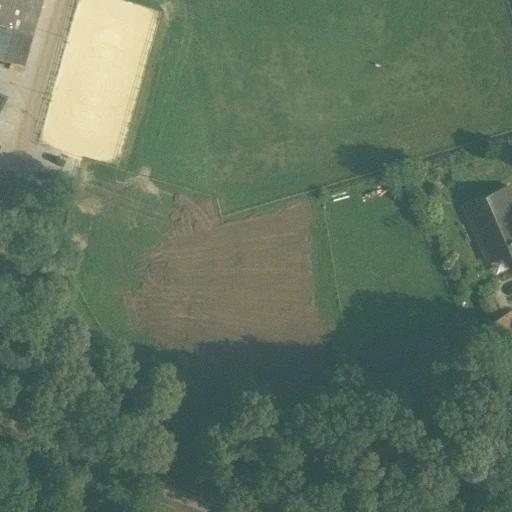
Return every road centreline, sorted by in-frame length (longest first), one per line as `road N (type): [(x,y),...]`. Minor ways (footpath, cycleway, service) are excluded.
road 1 (unclassified): [(0,421),(217,511)]
road 2 (unclassified): [(352,511),(511,474)]
